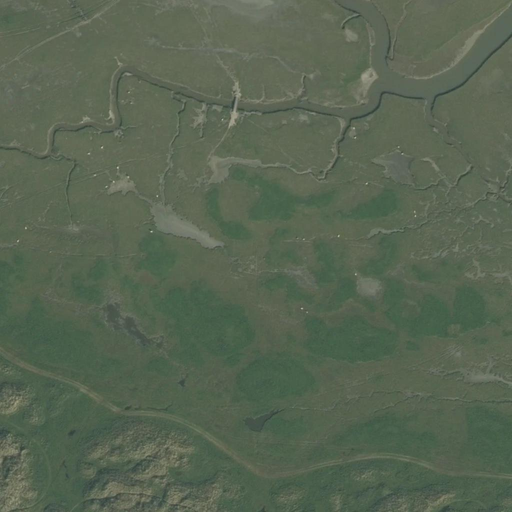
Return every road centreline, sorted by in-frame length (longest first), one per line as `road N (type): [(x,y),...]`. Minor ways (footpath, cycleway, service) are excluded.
road 1 (track): [(511,476),(389,450),(278,460),(248,453),(181,412),(52,373),(0,345)]
road 2 (track): [(328,454),(314,378),(284,350),(259,303),(251,230),(212,168),(221,142)]
